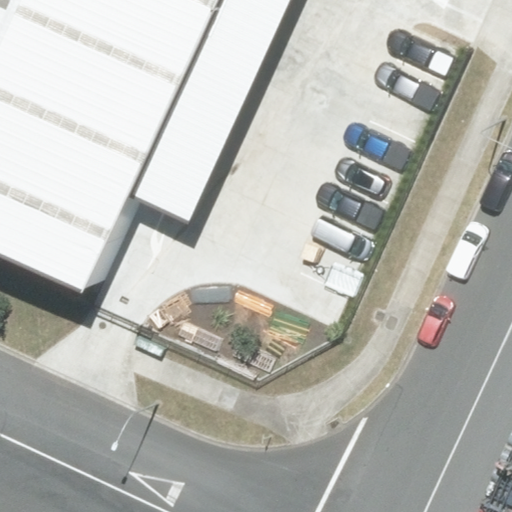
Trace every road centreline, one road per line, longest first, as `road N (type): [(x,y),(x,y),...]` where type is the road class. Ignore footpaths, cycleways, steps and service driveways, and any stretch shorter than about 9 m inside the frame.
road 1 (unclassified): [(0,427),(181,511)]
road 2 (unclassified): [(436,511),(511,341)]
